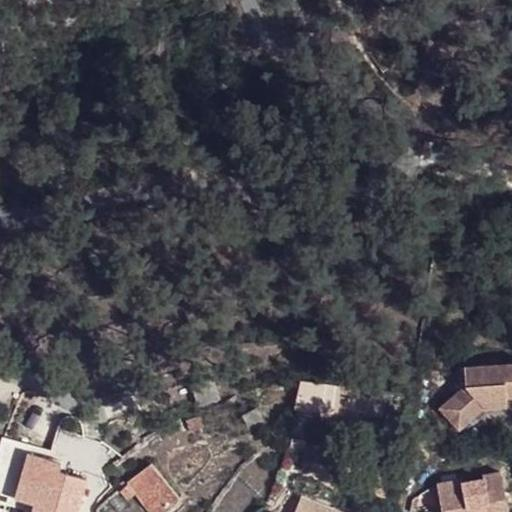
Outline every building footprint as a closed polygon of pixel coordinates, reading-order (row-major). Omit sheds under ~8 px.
[(511,372),(463,373),(464,392),(434,411),(453,433),(479,415),(504,414),(504,405),(511,405),(511,372)] [(196,405),(217,399),(210,378),(190,384),(196,405)] [(190,430),(202,425),(198,414),(186,419),(190,430)] [(31,511),(55,511),(59,502),(66,505),(70,490),(63,489),(67,473),(58,471),(47,468),(50,459),(28,453),(16,498),(34,503),(31,511)] [(47,468),(58,471),(61,462),(50,459),(47,468)] [(149,511),(158,511),(178,497),(151,462),(118,487),(126,497),(134,491),(149,511)] [(458,483),(433,488),(437,511),(504,511),(497,476),(479,479),(480,483),(459,487),(458,483)] [(336,511),(298,497),(291,511),(336,511)]
